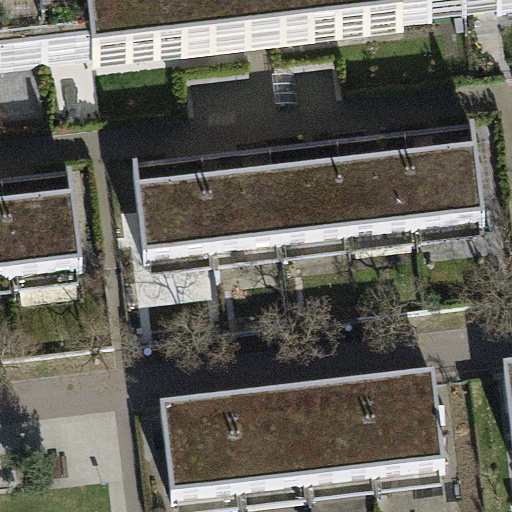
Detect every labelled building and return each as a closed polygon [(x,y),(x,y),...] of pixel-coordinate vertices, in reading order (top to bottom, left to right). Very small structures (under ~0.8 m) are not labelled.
[(0,0),(0,83),(30,80),(20,0),(0,0)] [(20,0),(30,80),(441,31),(437,0),(20,0)] [(511,0),(437,0),(441,31),(511,22),(511,0)] [(403,243),(470,236),(460,142),(392,150),(403,243)] [(335,251),(403,243),(392,150),(324,157),(335,251)] [(324,157),(256,165),(267,258),(335,251),(324,157)] [(200,266),(267,258),(256,165),(190,172),(200,266)] [(132,273),(200,266),(190,172),(121,180),(132,273)] [(0,243),(6,296),(73,288),(63,195),(0,201),(0,243)] [(511,479),(511,384),(492,387),(504,480),(511,479)] [(416,393),(348,402),(359,488),(427,479),(416,393)] [(293,496),(359,488),(348,402),(282,410),(293,496)] [(282,410),(212,419),(223,505),(293,496),(282,410)] [(155,511),(162,511),(223,505),(212,419),(145,427),(155,511)]
